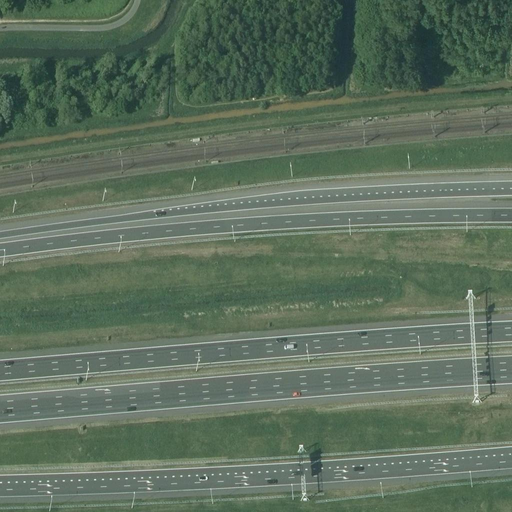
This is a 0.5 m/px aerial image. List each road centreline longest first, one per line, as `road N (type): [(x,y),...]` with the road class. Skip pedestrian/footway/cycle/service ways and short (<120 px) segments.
road 1 (motorway): [(511,189),(270,202),(0,235)]
road 2 (motorway): [(511,214),(292,218),(0,250)]
road 3 (motorway): [(0,408),(511,371)]
road 4 (motorway): [(511,332),(0,365)]
road 5 (motorway): [(0,485),(231,479),(511,457)]
